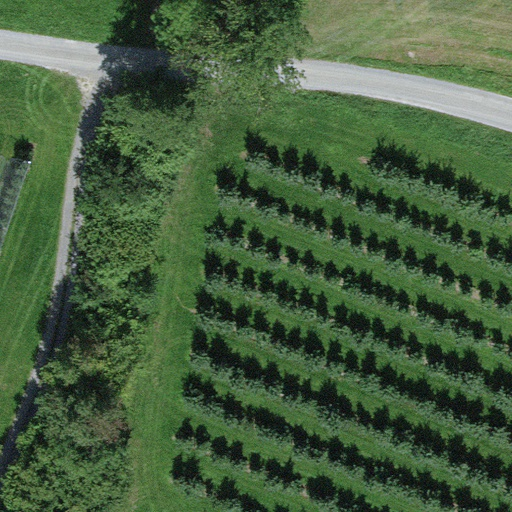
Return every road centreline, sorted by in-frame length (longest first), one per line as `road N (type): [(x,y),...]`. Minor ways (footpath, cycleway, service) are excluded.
road 1 (track): [(0,45),(105,63),(283,71),(454,99),(511,118)]
road 2 (track): [(0,490),(63,310),(105,63)]
